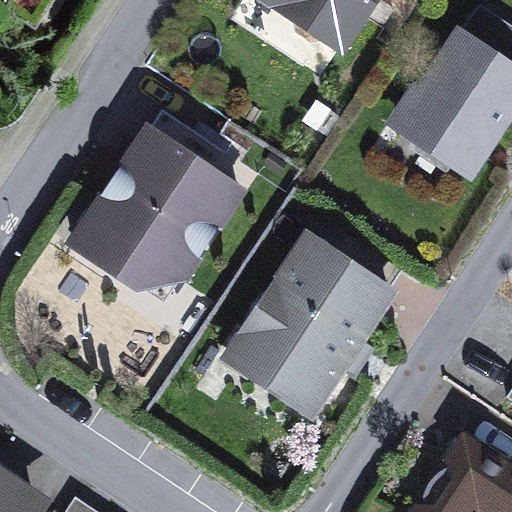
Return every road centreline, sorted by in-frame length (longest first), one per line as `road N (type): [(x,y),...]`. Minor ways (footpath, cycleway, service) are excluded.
road 1 (residential): [(323,511),(511,231)]
road 2 (residential): [(159,0),(0,239)]
road 3 (residential): [(0,395),(171,511)]
